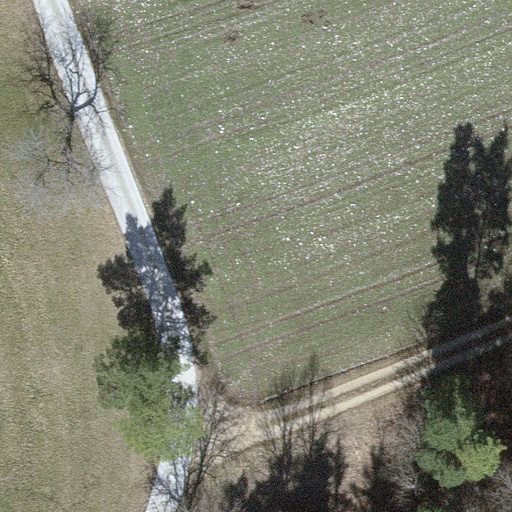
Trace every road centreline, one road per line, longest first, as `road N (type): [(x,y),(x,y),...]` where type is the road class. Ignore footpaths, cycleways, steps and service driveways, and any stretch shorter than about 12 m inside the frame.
road 1 (unclassified): [(55,0),(165,290),(185,372),(182,445),(162,511)]
road 2 (track): [(182,445),(362,400),(511,338)]
